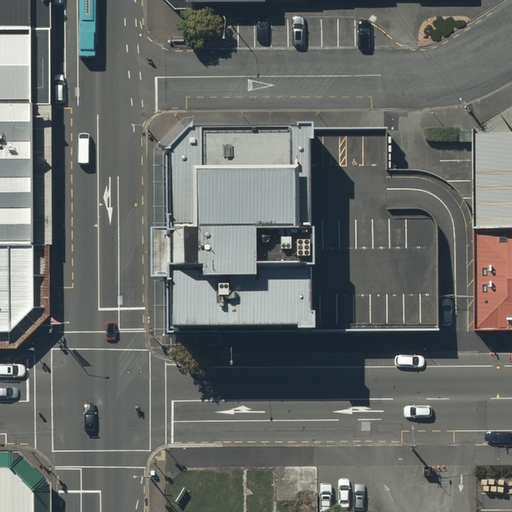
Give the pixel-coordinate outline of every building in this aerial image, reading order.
[(32,0),(0,0),(0,25),(32,26),(32,0)] [(33,27),(0,27),(0,100),(33,100),(33,27)] [(0,244),(36,244),(35,108),(0,107),(0,244)] [(161,152),(162,340),(309,340),(308,129),(184,129),(161,152)] [(476,344),(511,343),(511,146),(475,146),(476,229),(476,344)] [(0,247),(0,335),(13,335),(33,311),(33,248),(0,247)] [(0,511),(33,511),(33,491),(9,467),(0,467),(0,511)]
